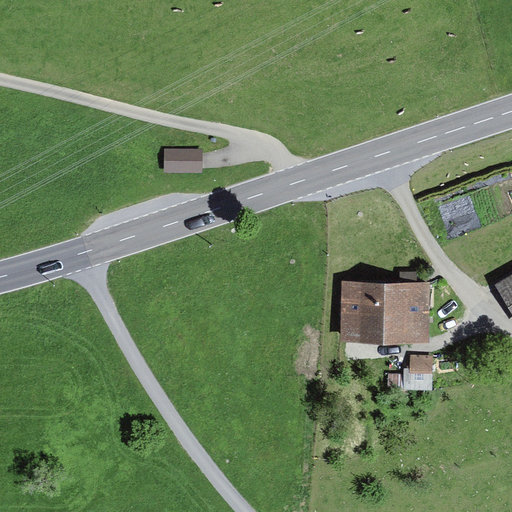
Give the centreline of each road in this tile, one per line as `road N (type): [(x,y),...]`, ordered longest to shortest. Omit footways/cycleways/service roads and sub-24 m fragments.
road 1 (primary): [(511,112),(0,278)]
road 2 (track): [(0,78),(233,133),(274,154),(295,183)]
